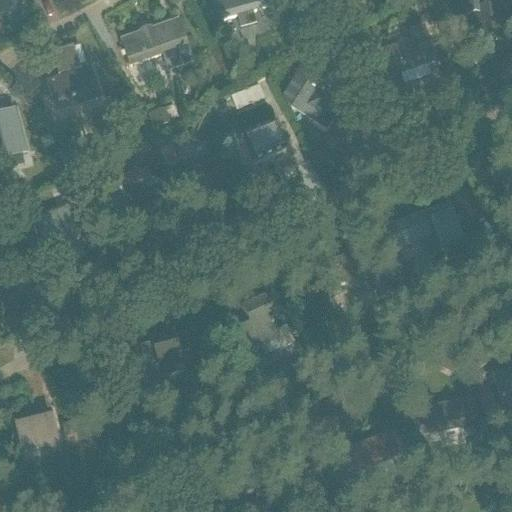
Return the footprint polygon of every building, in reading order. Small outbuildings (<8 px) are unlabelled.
[(0,0),(0,10),(15,2),(13,0),(0,0)] [(212,0),(216,14),(218,22),(276,7),(273,0),(212,0)] [(479,0),(458,0),(460,19),(473,18),(474,24),(476,44),(489,42),(490,44),(492,43),(492,42),(506,40),(503,20),(501,9),(481,12),(479,0)] [(121,42),(126,57),(130,56),(133,65),(160,56),(166,73),(192,65),(178,23),(121,42)] [(378,54),(378,55),(383,70),(388,68),(391,78),(402,74),(400,69),(419,63),(421,68),(434,63),(422,27),(406,32),(410,44),(378,54)] [(303,33),(285,44),(290,53),(308,43),(303,33)] [(59,80),(46,84),(50,97),(52,97),(55,108),(79,100),(81,105),(98,99),(89,71),(86,72),(79,74),(71,51),(52,57),(59,80)] [(235,112),(266,103),(261,87),(231,96),(235,112)] [(302,91),(300,94),(290,110),(308,122),(325,133),(336,116),(348,98),(331,87),(326,95),(316,88),(310,97),(302,91)] [(122,91),(110,95),(114,108),(126,104),(122,91)] [(170,125),(165,111),(157,114),(148,117),(153,131),(162,128),(170,125)] [(25,154),(14,113),(0,116),(0,159),(0,160),(25,154)] [(221,113),(207,120),(214,133),(228,127),(221,113)] [(241,140),(242,142),(249,160),(267,153),(269,157),(284,151),(273,126),(241,140)] [(150,140),(155,149),(164,144),(159,135),(150,140)] [(97,147),(86,150),(90,162),(101,159),(97,147)] [(299,186),(293,165),(308,161),(304,148),(251,165),(261,198),(299,186)] [(207,159),(184,169),(196,197),(220,187),(207,159)] [(509,177),(511,187),(511,165),(502,168),(504,178),(509,177)] [(119,190),(110,207),(143,226),(153,208),(156,210),(167,191),(149,181),(144,191),(134,185),(129,195),(119,190)] [(273,200),(258,207),(265,222),(280,215),(273,200)] [(383,230),(391,249),(393,253),(420,243),(426,259),(461,246),(449,216),(451,216),(447,205),(383,230)] [(69,243),(80,239),(68,208),(33,222),(37,233),(41,231),(47,246),(56,243),(60,242),(60,241),(67,238),(69,243)] [(316,270),(320,280),(324,279),(330,293),(350,286),(353,291),(363,287),(351,256),(316,270)] [(237,333),(245,351),(247,354),(259,348),(256,341),(274,333),(265,313),(270,311),(265,300),(240,312),(248,328),(237,333)] [(22,321),(11,317),(6,330),(18,334),(22,321)] [(160,379),(181,373),(176,354),(188,350),(185,337),(140,349),(143,363),(155,360),(160,379)] [(463,356),(477,374),(487,365),(473,348),(463,356)] [(511,366),(492,373),(501,401),(497,402),(502,416),(511,412),(511,366)] [(404,378),(394,385),(405,402),(415,395),(404,378)] [(494,415),(489,387),(477,389),(482,417),(494,415)] [(420,411),(423,425),(427,425),(429,434),(469,428),(464,403),(420,411)] [(13,421),(21,451),(22,455),(46,449),(47,456),(58,453),(48,412),(13,421)] [(331,448),(345,438),(331,416),(317,425),(331,448)] [(346,453),(352,467),(355,475),(368,470),(370,475),(389,468),(387,463),(397,459),(388,436),(346,453)] [(424,474),(421,454),(403,456),(404,462),(395,464),(397,478),(424,474)] [(290,478),(297,497),(300,506),(323,498),(313,469),(290,478)]
